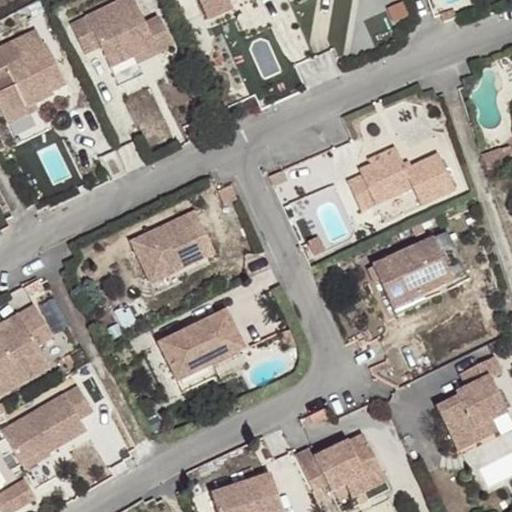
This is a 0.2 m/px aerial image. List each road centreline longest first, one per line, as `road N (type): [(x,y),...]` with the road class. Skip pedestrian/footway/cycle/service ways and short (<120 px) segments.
road 1 (residential): [(224,154),(320,368),(304,406),(91,511)]
road 2 (residential): [(224,154),(318,104),(511,29)]
road 3 (residential): [(0,259),(224,154)]
